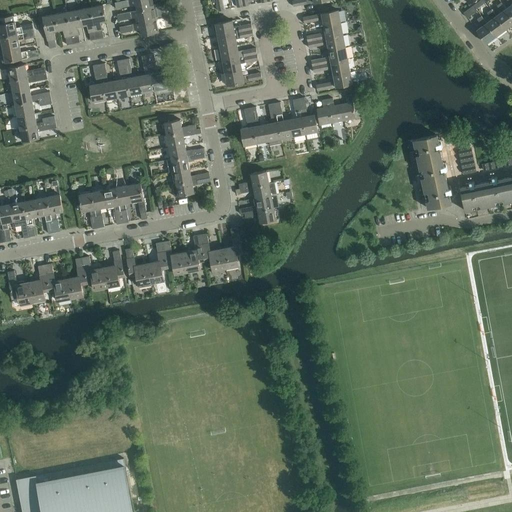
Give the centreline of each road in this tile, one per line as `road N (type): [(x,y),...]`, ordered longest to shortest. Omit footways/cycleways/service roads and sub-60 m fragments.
road 1 (residential): [(0,254),(219,216),(225,198),(206,106)]
road 2 (residential): [(66,131),(56,69),(63,60),(193,35)]
road 3 (residential): [(275,93),(305,87),(293,26),(285,18),(262,29)]
